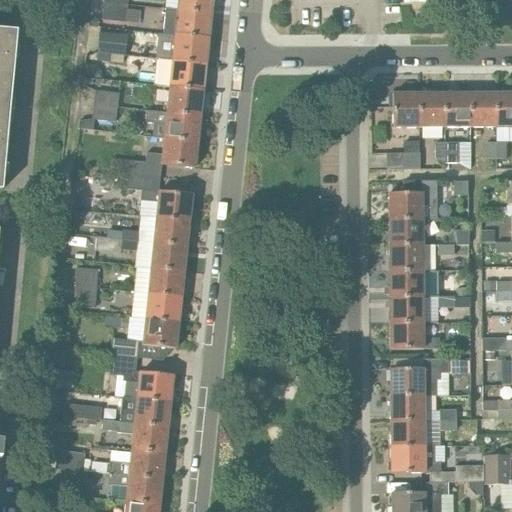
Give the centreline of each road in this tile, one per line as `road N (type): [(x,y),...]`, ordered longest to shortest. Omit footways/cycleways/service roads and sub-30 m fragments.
road 1 (residential): [(249,56),(199,511)]
road 2 (residential): [(355,511),(351,55)]
road 3 (residential): [(351,55),(511,54)]
